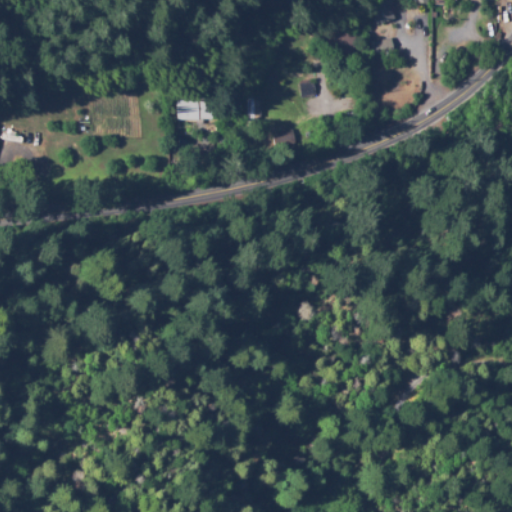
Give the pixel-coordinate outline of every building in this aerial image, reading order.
[(389,0),(395,16),(376,22),(374,16),(376,14),(371,0),(389,0)] [(369,52),(389,50),(387,38),(367,40),(369,52)] [(299,99),(296,83),(310,80),(313,96),(299,99)] [(252,128),(245,128),(245,95),(253,96),(252,128)] [(175,121),(175,100),(210,99),(211,121),(175,121)] [(274,149),(271,134),(290,129),(294,144),(274,149)]
